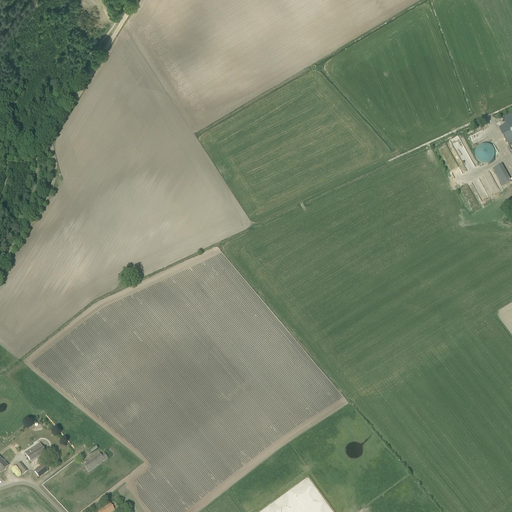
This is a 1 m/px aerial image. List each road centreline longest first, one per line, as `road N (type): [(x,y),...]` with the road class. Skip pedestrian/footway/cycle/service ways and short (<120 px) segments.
road 1 (track): [(138,0),(57,135),(49,197),(0,270)]
road 2 (track): [(511,105),(284,211)]
